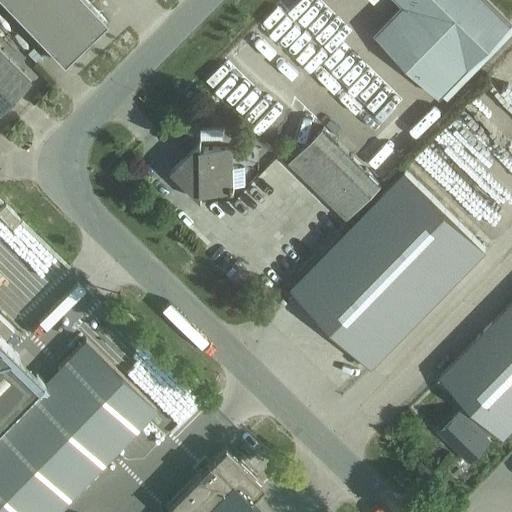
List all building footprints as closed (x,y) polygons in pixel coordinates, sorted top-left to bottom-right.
[(2,0),(50,48),(64,63),(81,47),(84,50),(93,41),(90,38),(107,22),(86,0),(2,0)] [(377,32),(440,93),(509,22),(487,0),(401,0),(405,3),(377,32)] [(0,111),(31,80),(0,49),(0,111)] [(290,161),(348,218),(382,182),(324,126),(290,161)] [(171,170),(200,198),(202,200),(202,191),(234,191),(234,186),(232,187),(232,168),(231,148),(201,148),(201,139),(171,170)] [(234,186),(245,186),(245,168),(232,168),(232,187),(234,186)] [(486,248),(405,169),(290,286),(371,366),(486,248)] [(6,204),(0,209),(0,215),(12,226),(20,218),(6,204)] [(511,301),(440,375),(467,401),(494,428),(503,436),(511,427),(511,301)] [(0,425),(44,380),(0,337),(0,425)] [(85,338),(44,380),(0,425),(0,511),(54,511),(156,408),(85,338)] [(158,367),(144,383),(179,414),(193,398),(158,367)] [(467,401),(460,409),(438,431),(468,460),(490,438),(487,435),(494,428),(467,401)] [(263,511),(250,499),(264,485),(256,478),(257,477),(233,453),(232,454),(225,447),(209,463),(208,462),(198,473),(199,474),(167,507),(172,511),(263,511)]
